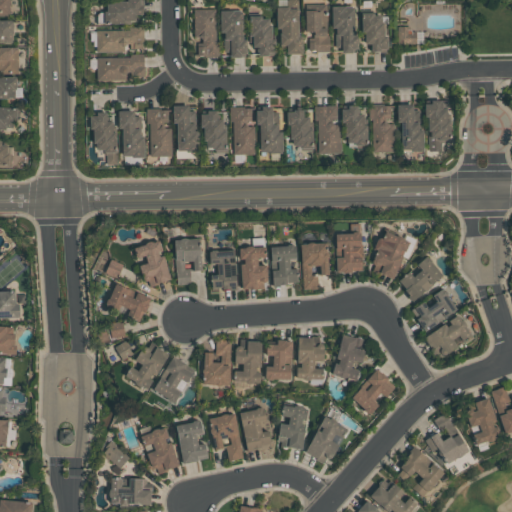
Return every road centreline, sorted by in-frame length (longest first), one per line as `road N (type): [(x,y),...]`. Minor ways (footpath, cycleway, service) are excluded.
road 1 (residential): [(0,196),(511,188)]
road 2 (residential): [(175,70),(195,81),(428,79),(511,68)]
road 3 (residential): [(432,392),(373,305),(188,320)]
road 4 (residential): [(77,462),(83,407),(71,221),(57,197)]
road 5 (residential): [(57,197),(45,225),(52,461)]
road 6 (residential): [(319,511),(432,392),(511,360)]
road 7 (residential): [(468,74),(470,261),(484,297)]
road 8 (residential): [(57,197),(52,0)]
road 9 (residential): [(328,503),(305,478),(277,473),(191,500)]
